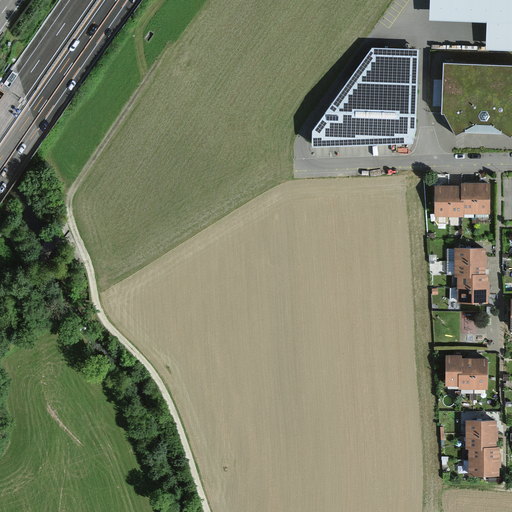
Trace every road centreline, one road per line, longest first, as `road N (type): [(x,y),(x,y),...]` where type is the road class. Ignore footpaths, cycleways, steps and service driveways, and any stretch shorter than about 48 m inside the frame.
road 1 (track): [(72,225),(100,313),(167,396),(207,511)]
road 2 (unknown): [(72,225),(76,183),(168,45)]
road 3 (residential): [(511,161),(304,165)]
road 4 (motorway): [(0,169),(116,0)]
road 5 (motorway): [(81,0),(0,116)]
